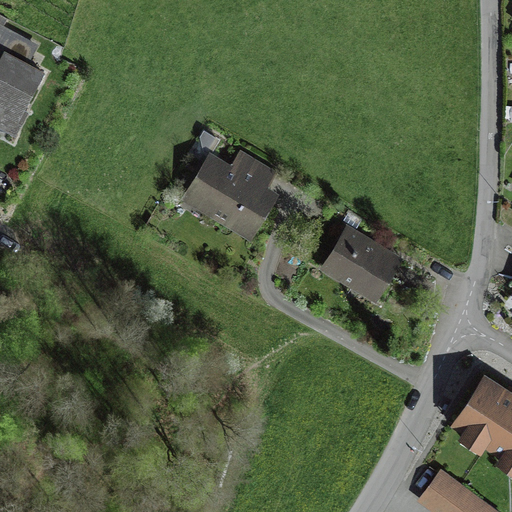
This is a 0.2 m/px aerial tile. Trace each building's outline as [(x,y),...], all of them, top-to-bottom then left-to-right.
[(0,131),(19,142),(52,79),(8,56),(0,70),(0,131)] [(209,160),(185,196),(248,236),(271,199),(259,192),(269,176),(240,157),(230,173),(209,160)] [(344,230),(322,268),(374,299),(396,261),(344,230)] [(511,397),(484,379),(453,426),(511,464),(511,397)] [(493,511),(440,473),(420,499),(437,511),(493,511)]
